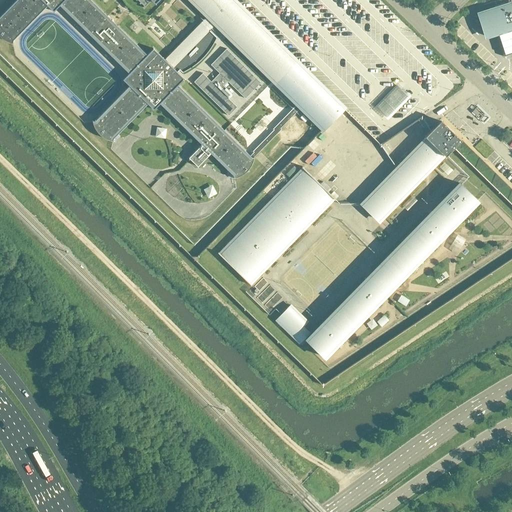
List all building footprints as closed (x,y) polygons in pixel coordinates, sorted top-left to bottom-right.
[(16,0),(0,17),(0,36),(0,37),(1,38),(2,38),(3,39),(4,40),(5,40),(6,41),(7,41),(7,42),(8,42),(9,42),(10,43),(11,43),(12,43),(13,43),(13,40),(47,6),(53,12),(60,5),(129,73),(123,80),(129,86),(95,121),(93,121),(92,121),(92,122),(93,123),(93,124),(94,125),(94,126),(94,127),(95,128),(95,129),(96,130),(96,131),(97,131),(97,132),(98,133),(99,133),(99,134),(100,135),(101,135),(101,136),(102,136),(103,137),(104,138),(105,138),(106,139),(107,140),(108,140),(109,140),(110,140),(111,141),(112,141),(113,141),(113,139),(147,104),(154,110),(160,104),(201,144),(188,157),(198,166),(211,153),(233,175),(234,178),(233,178),(234,178),(235,178),(236,178),(237,177),(238,177),(239,177),(239,176),(240,176),(241,175),(242,175),(243,175),(243,174),(244,174),(245,173),(245,172),(246,172),(247,171),(248,170),(249,169),(250,168),(250,167),(251,166),(252,165),(252,164),(252,163),(253,162),(253,161),(253,160),(254,159),(254,158),(254,157),(254,156),(281,129),(280,128),(299,108),(301,107),(323,129),(324,129),(344,109),(297,62),(232,0),(16,0)] [(489,10),(479,13),(482,21),(480,23),(483,26),(487,36),(496,33),(497,35),(502,51),(504,56),(511,53),(511,3),(511,1),(488,8),(489,10)] [(487,67),(495,63),(491,55),(483,59),(487,67)] [(388,117),(408,96),(398,86),(377,106),(388,117)] [(408,127),(382,151),(354,120),(339,116),(330,125),(338,127),(339,136),(334,140),(340,142),(340,146),(332,144),(331,146),(334,150),(343,149),(344,160),(346,150),(356,149),(355,138),(356,136),(359,140),(364,140),(365,149),(377,148),(378,158),(378,160),(381,163),(389,162),(388,155),(392,156),(426,125),(421,119),(407,132),(408,127)] [(445,156),(454,147),(461,140),(441,120),(431,130),(425,136),(427,138),(398,167),(362,203),(379,220),(444,154),(445,156)] [(155,141),(166,140),(165,129),(155,130),(155,141)] [(250,283),(333,198),(335,199),(336,199),(302,166),(302,167),(303,168),(220,254),(218,252),(251,285),(252,285),(250,283)] [(291,305),(276,320),(296,340),(301,345),(307,339),(324,357),(478,200),(460,183),(311,335),(302,326),(308,321),(291,305)] [(202,192),(207,201),(217,196),(212,187),(202,192)] [(398,306),(407,309),(410,302),(401,299),(398,306)] [(385,319),(377,325),(382,330),(389,324),(385,319)]
